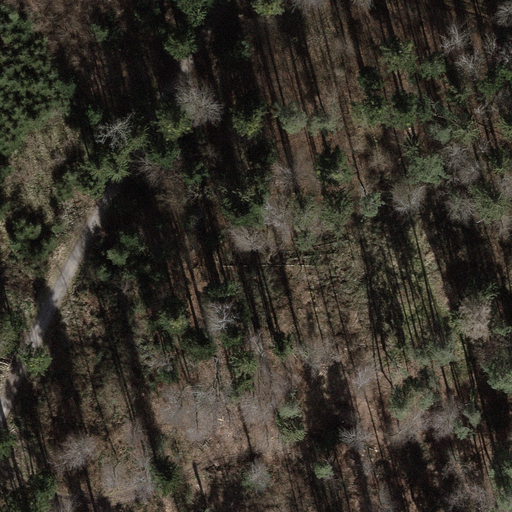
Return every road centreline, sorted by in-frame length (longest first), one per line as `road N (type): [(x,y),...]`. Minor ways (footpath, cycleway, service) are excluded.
road 1 (track): [(218,0),(0,416)]
road 2 (track): [(343,0),(459,204)]
